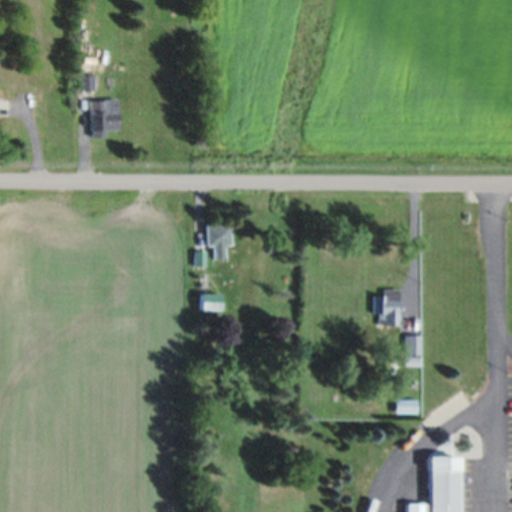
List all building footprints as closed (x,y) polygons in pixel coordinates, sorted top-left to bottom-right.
[(82,74),(82,90),(91,90),(91,74),(82,74)] [(89,137),(105,137),(105,129),(115,129),(115,100),(89,100),(89,137)] [(229,225),(205,225),(205,247),(213,247),(213,258),(224,258),(224,247),(229,247),(229,225)] [(372,316),(380,316),(380,326),(398,326),(398,289),(380,289),(380,296),(372,296),(372,316)] [(218,310),(218,294),(199,294),(199,310),(218,310)] [(402,376),(419,376),(419,336),(402,336),(402,376)] [(415,413),(415,400),(394,400),(394,413),(415,413)] [(458,511),(458,455),(423,456),(423,501),(398,501),(398,511),(458,511)]
